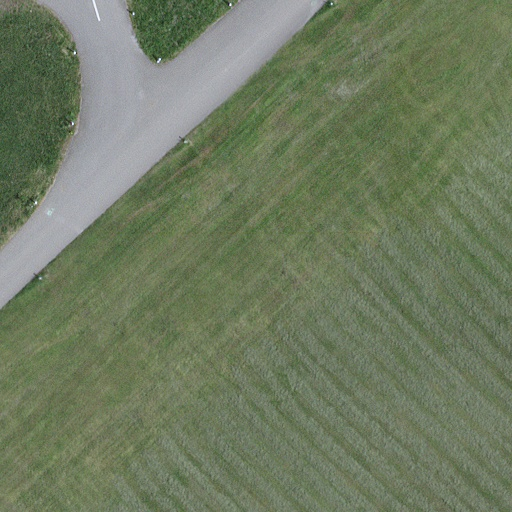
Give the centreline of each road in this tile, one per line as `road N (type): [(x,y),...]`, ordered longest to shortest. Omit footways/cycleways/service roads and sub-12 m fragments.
road 1 (unclassified): [(127,155),(280,0)]
road 2 (unclassified): [(0,287),(127,155)]
road 3 (unclassified): [(105,0),(127,155)]
